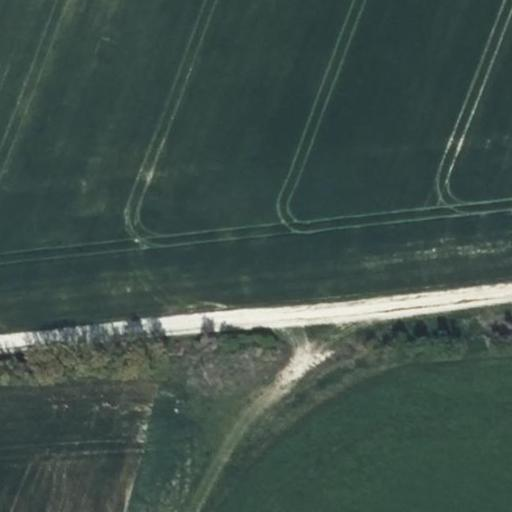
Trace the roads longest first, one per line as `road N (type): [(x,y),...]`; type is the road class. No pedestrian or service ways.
road 1 (track): [(0,343),(511,290)]
road 2 (track): [(376,307),(298,366),(237,430)]
